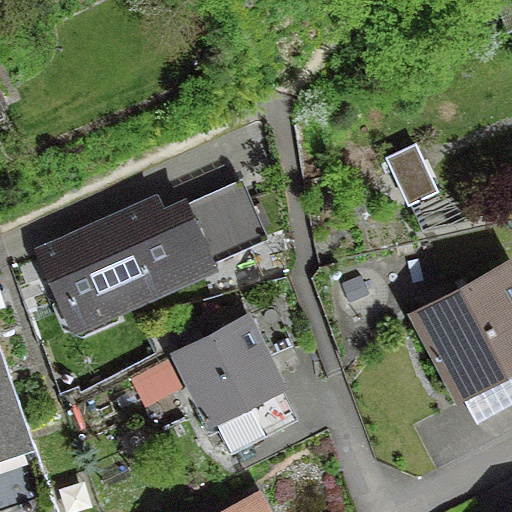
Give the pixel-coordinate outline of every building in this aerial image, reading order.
[(511,0),(510,0),(495,7),(505,30),(511,26),(511,0)] [(411,207),(443,192),(420,141),(387,156),(411,207)] [(204,264),(179,209),(157,219),(150,205),(41,254),(67,314),(104,297),(117,302),(204,264)] [(511,283),(502,264),(413,312),(454,387),(511,355),(511,283)] [(241,318),(173,353),(207,418),(210,417),(227,450),(260,433),(243,400),(274,383),(241,318)] [(141,399),(175,383),(162,359),(130,376),(141,399)] [(0,404),(13,399),(0,362),(0,404)] [(0,499),(44,484),(13,399),(0,404),(0,499)] [(0,511),(53,511),(44,484),(0,499),(0,511)] [(257,511),(250,498),(223,511),(257,511)]
